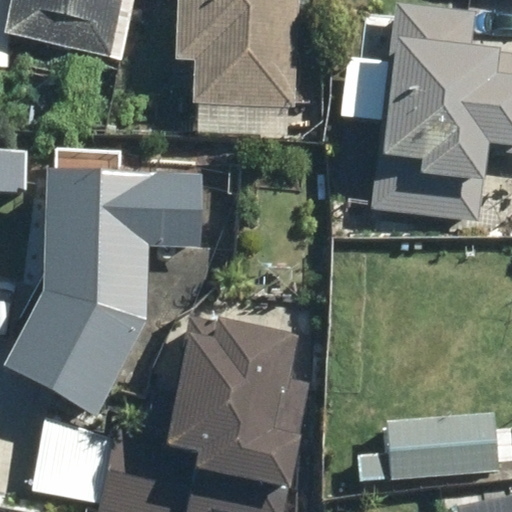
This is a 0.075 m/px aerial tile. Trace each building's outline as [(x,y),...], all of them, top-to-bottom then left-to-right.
[(11,0),(0,0),(0,69),(9,70),(11,0)] [(119,0),(22,0),(17,31),(111,47),(119,0)] [(312,0),(186,0),(184,62),(200,62),(197,135),(290,139),(291,113),(300,113),(304,13),(312,13),(312,0)] [(396,109),(385,109),(378,209),(486,217),(489,184),(498,184),(500,160),(511,160),(511,29),(478,26),(480,10),(404,4),(396,109)] [(208,173),(124,170),(125,148),(64,145),(63,167),(52,167),(49,292),(9,369),(102,419),(152,321),(154,244),(203,244),(208,173)] [(309,328),(195,312),(175,453),(203,457),(195,511),(293,511),(308,411),(297,410),(309,328)] [(495,462),(511,461),(511,428),(496,429),(496,417),(390,419),(391,477),(495,475),(495,462)] [(463,511),(511,511),(511,493),(462,504),(463,511)]
